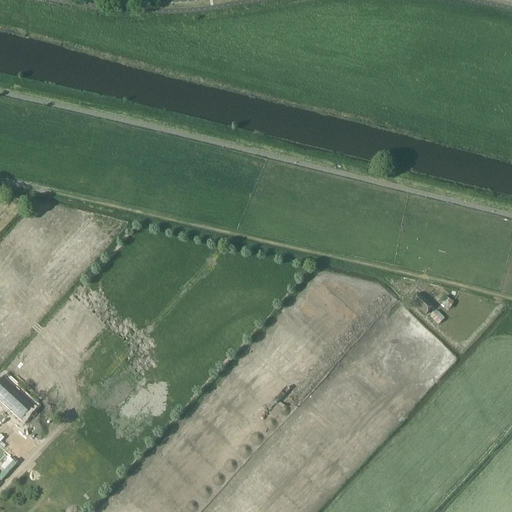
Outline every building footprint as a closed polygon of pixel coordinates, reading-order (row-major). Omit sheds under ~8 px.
[(7,368),(40,397),(108,321),(75,292),(7,368)] [(426,314),(433,307),(419,293),(412,301),(426,314)] [(456,301),(450,295),(441,305),(448,312),(455,305),(453,303),(456,301)] [(439,324),(446,317),(437,309),(431,315),(439,324)] [(6,384),(0,391),(0,402),(20,420),(32,407),(6,384)]
